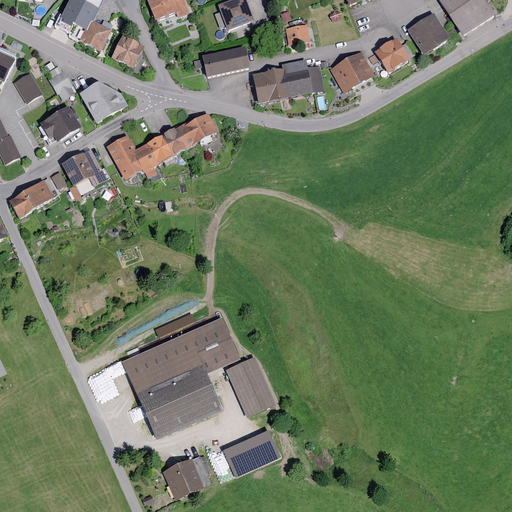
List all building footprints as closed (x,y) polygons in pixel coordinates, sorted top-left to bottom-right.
[(82,43),(92,23),(103,0),(69,0),(56,27),(71,35),(70,37),(82,43)] [(190,15),(184,0),(147,0),(146,0),(155,23),(177,15),(179,19),(190,15)] [(267,20),(259,0),(242,0),(219,8),(221,14),(226,28),(228,34),(267,20)] [(487,0),(438,0),(464,39),(499,17),(487,0)] [(289,13),(280,16),(283,24),(292,20),(289,13)] [(226,28),(221,14),(215,16),(221,30),(226,28)] [(450,43),(434,16),(408,32),(425,58),(450,43)] [(315,21),(311,22),(316,47),(321,47),(315,21)] [(113,33),(92,23),(82,43),(81,44),(101,55),(113,33)] [(307,26),(286,30),(289,47),(310,43),(307,26)] [(0,83),(4,86),(19,58),(0,48),(0,37),(1,36),(0,35),(0,83)] [(145,49),(124,38),(112,60),(134,71),(145,49)] [(410,62),(397,40),(376,53),(376,55),(380,61),(389,75),(410,62)] [(246,50),(204,59),(205,61),(206,68),(209,79),(250,71),(246,50)] [(361,54),(331,71),(344,94),(375,77),(370,68),(366,61),(361,54)] [(376,55),(366,61),(370,68),(380,61),(376,55)] [(206,68),(205,61),(195,63),(196,70),(206,68)] [(284,71),(253,78),(259,106),(326,93),(320,67),(308,69),(307,62),(283,67),(284,71)] [(64,73),(50,81),(63,103),(77,94),(64,73)] [(31,76),(16,84),(28,105),(43,96),(31,76)] [(99,85),(80,97),(98,127),(129,109),(122,97),(99,85)] [(83,130),(70,108),(41,125),(51,141),(54,139),(58,145),(83,130)] [(192,122),(164,137),(175,158),(219,134),(209,115),(193,124),(192,122)] [(0,118),(0,152),(6,166),(21,158),(11,137),(9,138),(0,118)] [(164,137),(147,146),(158,167),(175,158),(164,137)] [(128,138),(106,150),(125,185),(158,167),(147,146),(136,152),(128,138)] [(91,152),(63,167),(75,190),(77,189),(81,197),(91,191),(111,181),(105,170),(102,172),(91,152)] [(61,174),(52,179),(59,191),(68,187),(61,174)] [(59,197),(49,180),(24,195),(34,212),(59,197)] [(77,189),(75,190),(71,192),(77,204),(83,201),(81,197),(77,189)] [(34,212),(24,195),(10,203),(20,221),(34,212)] [(0,243),(9,239),(0,220),(0,243)] [(222,318),(119,364),(155,444),(224,414),(207,377),(242,362),(222,318)] [(257,360),(227,372),(247,422),(277,410),(257,360)] [(270,433),(225,453),(236,480),(282,460),(270,433)] [(200,459),(164,475),(176,503),(206,490),(205,486),(211,484),(200,459)] [(152,497),(144,501),(146,507),(155,503),(152,497)]
